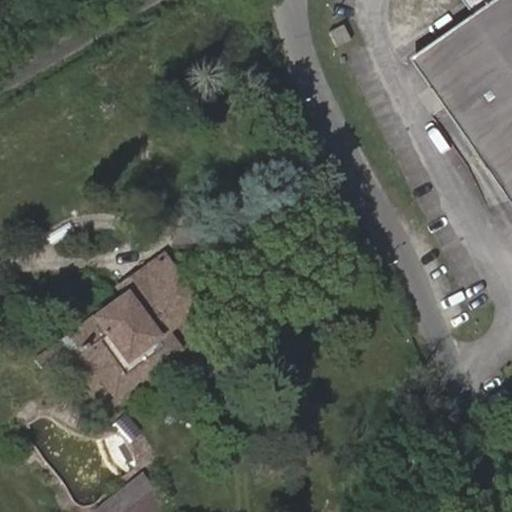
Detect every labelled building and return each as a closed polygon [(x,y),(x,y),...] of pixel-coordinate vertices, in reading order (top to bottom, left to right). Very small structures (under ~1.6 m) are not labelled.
[(511,0),(462,0),(480,26),(419,67),(511,202),(511,0)] [(329,32),(336,46),(348,40),(341,26),(329,32)] [(158,338),(165,333),(199,308),(163,257),(119,288),(123,296),(93,318),(94,319),(37,360),(42,366),(65,349),(73,360),(83,354),(101,379),(114,397),(171,355),(158,338)] [(178,350),(165,333),(158,338),(171,355),(178,350)] [(83,354),(73,360),(91,386),(101,379),(83,354)] [(96,511),(154,511),(163,506),(140,476),(95,510),(96,511)]
